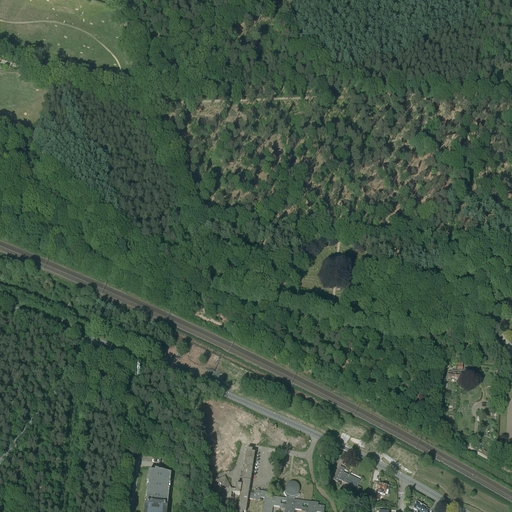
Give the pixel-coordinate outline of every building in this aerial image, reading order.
[(471,370),(464,370),(463,370),(463,371),(458,371),(458,380),(458,381),(465,381),(465,378),(472,376),(471,370)] [(458,380),(458,371),(458,372),(451,371),(451,372),(448,372),(448,379),(451,379),(452,380),(454,380),(458,380)] [(419,385),(431,391),(434,385),(425,380),(427,376),(423,373),(421,377),(423,378),(422,379),(419,385)] [(497,404),(487,403),(487,410),(496,411),(497,404)] [(360,481),(343,473),(344,469),(340,467),(333,480),(338,482),(339,480),(356,489),(360,481)] [(167,511),(171,475),(155,471),(154,473),(148,472),(143,511),(167,511)] [(370,503),(372,503),(372,501),(378,502),(380,494),(384,495),(385,490),(388,491),(389,488),(386,487),(386,486),(382,485),(382,483),(378,482),(376,493),(374,492),(374,495),(371,494),(370,503)] [(416,502),(413,508),(420,511),(428,511),(429,510),(426,508),(426,507),(416,502)]
